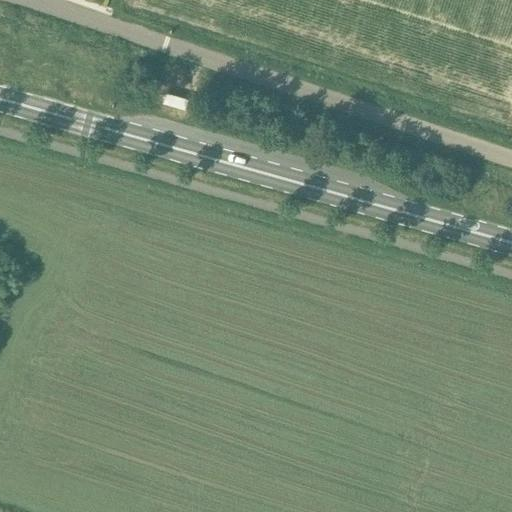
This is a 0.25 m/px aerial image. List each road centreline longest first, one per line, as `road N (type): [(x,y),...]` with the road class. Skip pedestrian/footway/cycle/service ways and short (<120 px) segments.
road 1 (secondary): [(511,240),(0,100)]
road 2 (unclassified): [(511,157),(36,0)]
